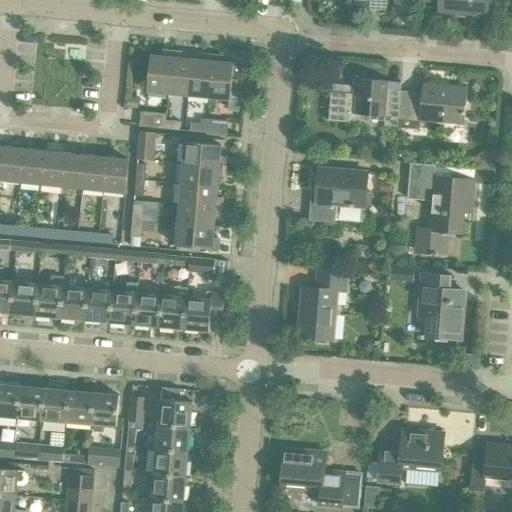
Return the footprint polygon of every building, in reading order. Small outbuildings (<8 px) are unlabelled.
[(367,0),(367,7),(385,8),(385,0),(367,0)] [(411,0),(394,0),(394,14),(411,14),(411,0)] [(488,17),(489,0),(441,0),(440,12),(488,17)] [(170,93),(174,51),(164,50),(163,55),(153,54),(149,91),(170,93)] [(191,95),(195,59),(184,57),(184,52),(174,51),(170,93),(191,95)] [(211,97),(216,56),(205,55),(205,59),(195,59),(191,95),(209,97),(211,97)] [(242,108),(245,76),(235,75),(236,63),(225,62),(226,57),(216,56),(211,97),(209,97),(208,106),(216,107),(217,97),(231,99),(231,107),(242,108)] [(316,57),(315,65),(330,67),(331,60),(316,57)] [(399,127),(402,90),(389,89),(389,80),(355,77),(354,85),(358,85),(357,97),(332,95),(330,120),(350,122),(351,113),(386,115),(385,124),(398,126),(398,127),(399,127)] [(466,123),(469,86),(424,83),(423,92),(402,90),(399,127),(419,129),(420,119),(466,123)] [(128,97),(127,107),(138,108),(139,98),(128,97)] [(166,128),(167,119),(168,113),(142,111),(141,126),(166,128)] [(191,122),(190,131),(208,132),(208,124),(209,119),(201,118),(201,123),(191,122)] [(181,130),(182,121),(167,119),(166,128),(181,130)] [(208,124),(208,132),(229,134),(230,120),(209,119),(208,124)] [(139,131),(137,159),(153,160),(156,132),(139,131)] [(226,166),(227,156),(221,156),(222,144),(187,141),(185,163),(226,166)] [(21,181),(24,148),(4,145),(0,179),(21,181)] [(42,183),(45,150),(24,148),(21,181),(42,183)] [(63,185),(66,152),(45,150),(42,183),(63,185)] [(87,154),(66,152),(63,185),(83,188),(87,154)] [(104,190),(108,157),(87,154),(83,188),(104,190)] [(126,192),(130,159),(108,157),(104,190),(126,192)] [(225,177),(226,166),(185,163),(183,183),(219,186),(220,176),(225,177)] [(145,180),(147,164),(138,164),(136,179),(145,180)] [(472,212),(475,179),(435,176),(436,166),(411,164),(408,199),(433,201),(431,229),(416,228),(414,251),(424,252),(432,252),(432,255),(437,255),(437,253),(444,253),(446,230),(463,232),(464,211),(472,212)] [(367,206),(370,172),(320,167),(317,198),(312,198),(311,219),(337,221),(338,204),(367,206)] [(389,195),(390,179),(381,178),(380,194),(389,195)] [(144,196),(145,180),(136,179),(135,195),(144,196)] [(222,207),(223,197),(218,197),(219,186),(183,183),(181,204),(222,207)] [(222,218),(222,207),(181,204),(179,224),(215,227),(216,217),(222,218)] [(134,205),(133,220),(142,221),(143,205),(134,205)] [(131,236),(131,246),(140,247),(141,237),(142,221),(133,220),(131,236)] [(0,233),(15,235),(15,232),(16,225),(0,223),(0,233)] [(219,249),(220,238),(214,238),(215,227),(179,224),(177,245),(219,249)] [(36,237),(36,234),(37,227),(16,225),(15,232),(15,235),(36,237)] [(57,239),(58,229),(37,227),(36,234),(36,237),(57,239)] [(78,241),(78,238),(79,231),(58,229),(57,239),(78,241)] [(99,243),(100,233),(79,231),(78,238),(78,241),(99,243)] [(113,244),(114,234),(100,233),(99,243),(113,244)] [(0,248),(17,250),(17,241),(0,239),(0,248)] [(41,252),(42,244),(42,243),(17,241),(17,250),(41,252)] [(66,254),(67,246),(42,243),(42,244),(41,252),(66,254)] [(91,257),(91,256),(92,248),(67,246),(66,254),(91,257)] [(116,259),(117,250),(92,248),(91,256),(91,257),(116,259)] [(140,262),(141,257),(141,252),(117,250),(116,259),(140,262)] [(158,263),(159,255),(159,254),(141,252),(141,257),(140,262),(158,263)] [(164,263),(189,265),(190,257),(165,255),(164,263)] [(214,274),(216,259),(190,257),(189,265),(189,271),(214,274)] [(373,258),(371,270),(385,272),(386,260),(373,258)] [(348,290),(350,269),(320,266),(319,287),(304,286),(300,336),(335,339),(339,290),(348,290)] [(391,280),(414,282),(415,268),(392,266),(391,280)] [(417,318),(430,319),(429,335),(462,338),(466,289),(450,288),(451,275),(424,273),(421,272),(417,318)] [(38,284),(35,315),(60,317),(63,286),(64,277),(50,276),(50,285),(38,284)] [(0,311),(11,313),(14,281),(0,280),(0,311)] [(35,315),(38,284),(14,281),(11,313),(35,315)] [(138,292),(139,284),(128,283),(127,291),(113,290),(110,321),(135,324),(138,292)] [(85,319),(88,288),(63,286),(60,317),(85,319)] [(185,328),(188,297),(188,288),(177,287),(176,296),(163,294),(160,326),(185,328)] [(110,321),(113,290),(88,288),(85,319),(110,321)] [(223,319),(226,292),(208,290),(207,298),(188,297),(185,328),(210,330),(211,318),(223,319)] [(160,326),(163,294),(138,292),(135,324),(160,326)] [(370,294),(368,312),(381,314),(383,296),(370,294)] [(480,355),(466,354),(465,368),(479,369),(480,355)] [(0,383),(0,414),(18,416),(21,385),(0,383)] [(21,385),(18,416),(19,416),(28,417),(43,418),(46,388),(21,385)] [(192,426),(194,401),(182,400),(183,389),(163,387),(160,423),(192,426)] [(46,388),(43,418),(68,421),(71,390),(46,388)] [(71,390),(68,421),(92,423),(95,392),(71,390)] [(95,392),(92,423),(95,423),(94,430),(100,431),(101,424),(118,425),(121,395),(95,392)] [(144,422),(146,397),(133,395),(131,421),(144,422)] [(360,419),(371,420),(372,405),(361,404),(360,419)] [(189,451),(192,426),(160,423),(158,448),(189,451)] [(135,447),(137,428),(128,428),(127,446),(135,447)] [(383,446),(380,481),(401,483),(403,467),(408,467),(406,484),(438,487),(439,470),(442,470),(446,432),(405,428),(403,448),(383,446)] [(0,441),(0,456),(14,457),(15,448),(15,443),(0,441)] [(15,448),(14,457),(39,460),(40,450),(40,445),(15,443),(15,448)] [(511,480),(511,444),(489,443),(488,453),(475,452),(472,490),(486,491),(487,478),(511,480)] [(40,450),(39,460),(45,460),(64,462),(64,454),(65,447),(40,445),(40,450)] [(89,456),(88,464),(95,465),(119,467),(120,459),(121,450),(90,447),(89,456)] [(187,476),(189,451),(158,448),(156,473),(187,476)] [(286,448),(283,485),(323,489),(322,505),(358,507),(361,474),(326,471),(327,451),(286,448)] [(133,471),(135,453),(126,452),(125,470),(133,471)] [(88,464),(89,456),(71,454),(70,462),(88,464)] [(0,467),(0,492),(17,494),(18,486),(25,487),(29,483),(30,476),(26,472),(19,471),(19,469),(0,467)] [(95,476),(95,470),(73,468),(72,474),(70,474),(69,488),(94,490),(95,476)] [(130,496),(133,471),(125,470),(122,495),(130,496)] [(185,500),(187,476),(156,473),(154,498),(185,500)] [(378,508),(380,487),(366,486),(364,507),(378,508)] [(93,503),(94,490),(69,488),(68,501),(93,503)] [(27,511),(16,511),(17,494),(0,492),(0,511),(27,511)] [(183,511),(185,500),(154,498),(152,511),(183,511)] [(91,511),(93,503),(68,501),(66,511),(91,511)] [(129,511),(130,503),(122,502),(120,511),(129,511)]
